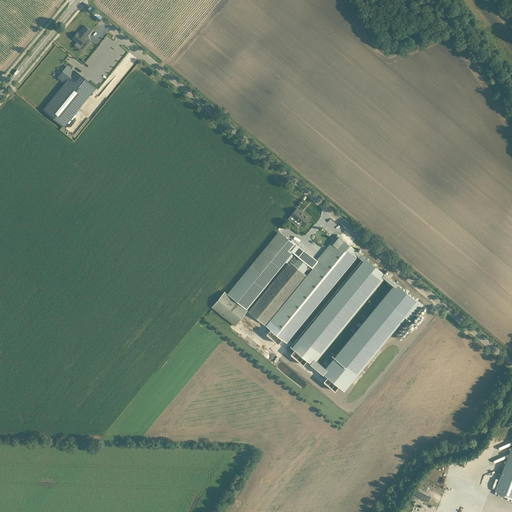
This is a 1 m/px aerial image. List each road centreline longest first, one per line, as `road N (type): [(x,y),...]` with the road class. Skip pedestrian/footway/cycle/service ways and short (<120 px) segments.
road 1 (unclassified): [(511,364),(77,0)]
road 2 (secondary): [(0,94),(77,0)]
